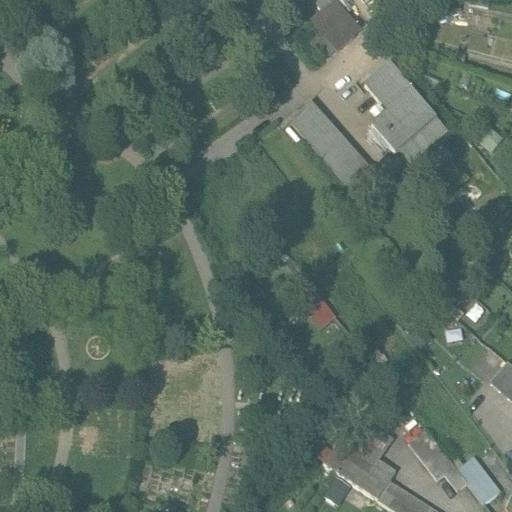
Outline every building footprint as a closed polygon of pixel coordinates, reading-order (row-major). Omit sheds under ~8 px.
[(305,23),(319,37),(309,47),(322,61),(357,30),(329,0),(305,23)] [(435,121),(388,65),(363,86),(386,114),(371,127),(395,155),(435,121)] [(344,184),(366,165),(308,102),(286,121),(344,184)] [(502,140),(491,130),(479,144),(490,154),(502,140)] [(511,370),(506,365),(490,386),(511,404),(511,370)] [(433,511),(399,490),(388,483),(394,475),(342,441),(321,467),(323,469),(389,511),(433,511)]
